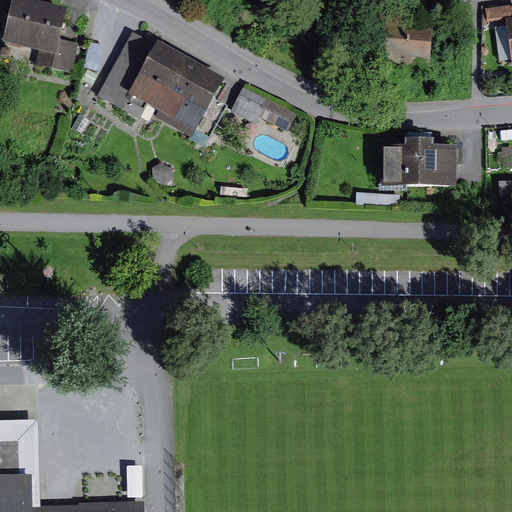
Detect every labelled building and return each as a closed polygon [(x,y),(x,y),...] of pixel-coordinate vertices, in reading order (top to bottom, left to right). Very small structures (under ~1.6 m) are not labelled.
[(19,3),(8,50),(43,58),(41,70),(77,79),(84,49),(68,45),(74,16),(19,3)] [(372,69),(436,74),(440,25),(376,20),(372,69)] [(498,22),(500,67),(511,66),(509,22),(498,22)] [(144,123),(151,112),(201,141),(232,88),(140,35),(103,99),(144,123)] [(249,91),(237,114),(263,128),(266,122),(293,136),(302,118),(249,91)] [(408,158),(390,158),(390,192),(411,192),(411,195),(464,194),(463,174),(463,154),(440,154),(440,146),(408,147),(408,158)] [(0,511),(150,511),(150,504),(44,505),(43,476),(37,476),(37,445),(0,445),(0,405),(35,405),(35,385),(0,385),(0,511)] [(145,500),(144,466),(130,466),(131,501),(145,500)]
